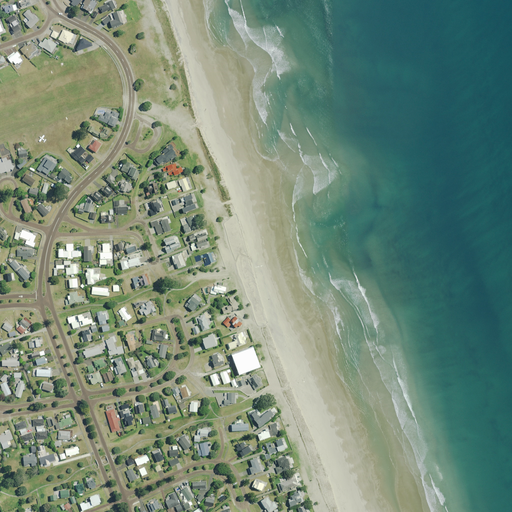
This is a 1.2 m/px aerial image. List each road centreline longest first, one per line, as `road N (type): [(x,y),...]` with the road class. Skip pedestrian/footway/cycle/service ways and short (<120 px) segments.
road 1 (tertiary): [(59,217),(116,150),(131,95),(121,55),(63,15)]
road 2 (residential): [(171,366),(178,341),(170,318),(179,315),(192,350),(180,374)]
